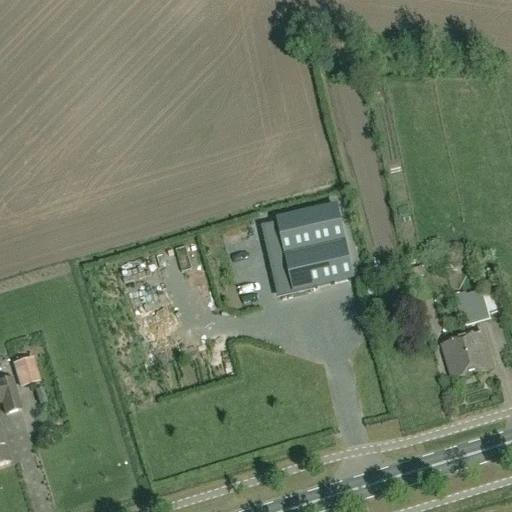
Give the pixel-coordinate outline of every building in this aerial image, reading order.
[(280,298),(354,281),(337,209),(277,223),(278,225),(264,228),(280,298)] [(172,267),(256,250),(252,232),(168,249),(172,267)] [(500,312),(497,301),(495,291),(482,294),(481,289),(450,298),(458,323),(464,321),(467,329),(493,322),(490,315),(500,312)] [(483,338),(447,347),(444,348),(453,383),(492,373),(483,338)] [(0,386),(0,390),(9,417),(22,412),(12,382),(0,386)] [(0,468),(11,465),(0,429),(0,468)]
